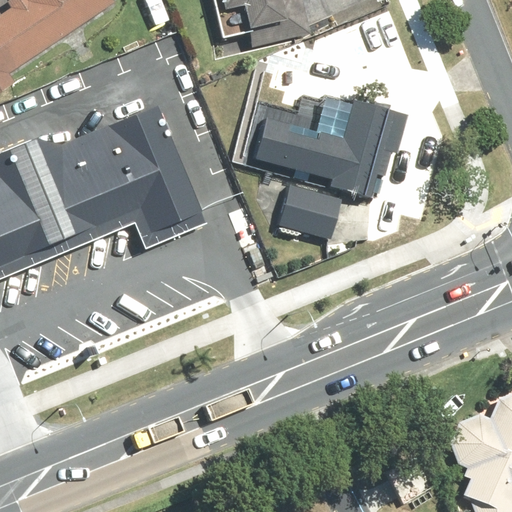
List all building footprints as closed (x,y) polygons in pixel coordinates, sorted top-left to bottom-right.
[(24,0),(25,0),(0,16),(0,93),(14,84),(8,76),(115,5),(112,0),(24,0)] [(218,0),(227,38),(250,33),(253,45),(309,33),(301,0),(218,0)] [(224,74),(199,86),(206,102),(231,90),(224,74)] [(55,130),(0,152),(0,272),(129,220),(138,241),(201,215),(156,105),(61,143),(55,130)] [(265,119),(253,162),(377,196),(391,146),(424,155),(432,125),(355,105),(346,141),(265,119)] [(288,190),(277,228),(329,242),(340,204),(288,190)] [(475,417),(424,437),(454,511),(511,511),(511,395),(495,401),(486,421),(475,417)]
